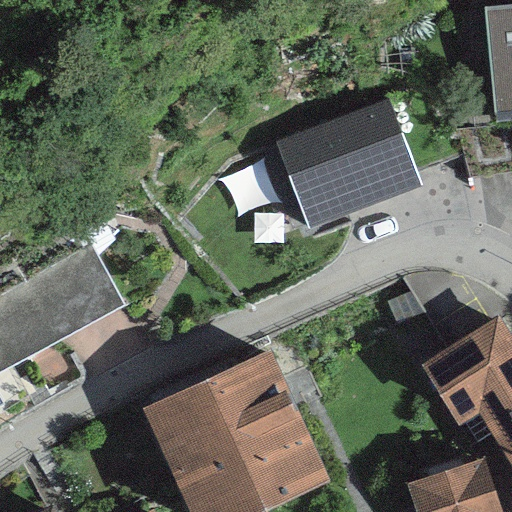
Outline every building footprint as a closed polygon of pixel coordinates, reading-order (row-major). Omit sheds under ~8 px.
[(511,0),(482,3),(492,112),(511,109),(511,0)] [(388,97),(274,141),(307,225),(421,181),(388,97)] [(88,238),(0,287),(0,364),(121,297),(88,238)] [(511,336),(496,312),(421,358),(458,418),(477,406),(511,460),(511,336)] [(269,343),(142,401),(190,511),(235,511),(329,472),(269,343)] [(501,511),(482,453),(406,478),(416,511),(501,511)] [(57,511),(53,502),(32,511),(57,511)]
